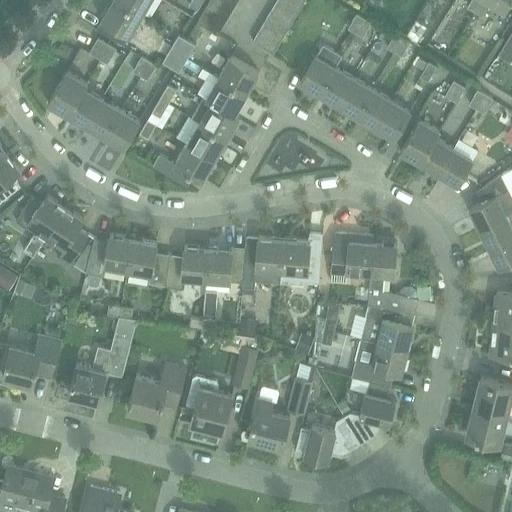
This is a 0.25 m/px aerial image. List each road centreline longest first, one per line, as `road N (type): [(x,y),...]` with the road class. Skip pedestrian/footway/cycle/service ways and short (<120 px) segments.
road 1 (residential): [(392,473),(328,499),(0,409)]
road 2 (residential): [(392,473),(446,399),(458,363),(453,305),(432,247),(407,216),(362,189)]
road 3 (residential): [(224,213),(160,221),(113,204),(56,160),(0,83)]
road 4 (residential): [(362,189),(224,213)]
road 5 (residential): [(362,189),(373,162),(283,111)]
